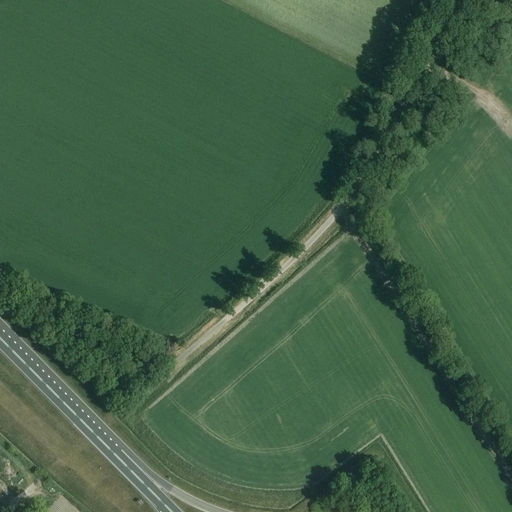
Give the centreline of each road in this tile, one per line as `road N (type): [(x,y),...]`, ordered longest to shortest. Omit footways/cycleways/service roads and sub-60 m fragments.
road 1 (unclassified): [(136,397),(324,226),(464,0)]
road 2 (track): [(350,194),(511,474)]
road 3 (trunk): [(136,478),(0,339)]
